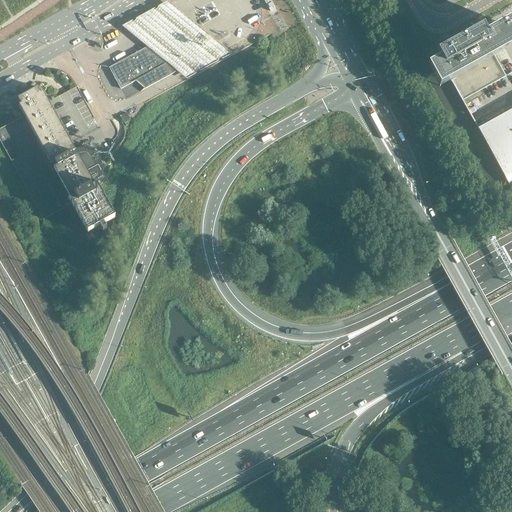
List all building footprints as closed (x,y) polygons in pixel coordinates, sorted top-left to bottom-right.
[(270,0),(266,0),(265,1),(270,11),(276,9),(270,0)] [(169,2),(123,27),(188,82),(235,57),(169,2)] [(492,56),(511,44),(511,28),(505,16),(481,30),(478,24),(433,49),(436,54),(424,61),(438,87),(450,80),(465,106),(484,95),(481,90),(504,78),(492,56)] [(175,73),(169,62),(166,64),(146,48),(137,53),(109,68),(121,89),(140,79),(146,89),(175,73)] [(94,150),(92,148),(90,151),(89,151),(87,151),(87,149),(84,145),(75,150),(43,92),(41,93),(38,87),(18,98),(21,104),(19,105),(25,115),(0,128),(0,141),(43,219),(71,204),(88,235),(117,219),(97,183),(99,182),(102,177),(102,175),(103,172),(103,170),(103,169),(103,167),(102,166),(102,163),(102,162),(101,161),(100,159),(99,156),(98,155),(96,152),(94,150)] [(511,108),(478,128),(477,128),(509,183),(511,181),(511,108)]
